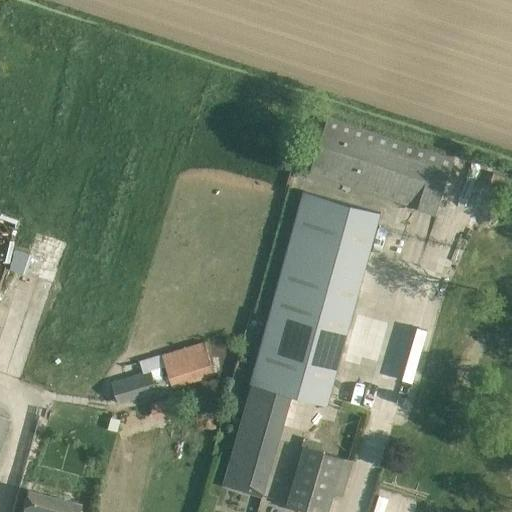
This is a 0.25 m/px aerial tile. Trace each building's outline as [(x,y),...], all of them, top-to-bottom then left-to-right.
[(454,161),(327,119),(309,174),(436,216),(454,161)] [(303,191),(250,384),(252,384),(293,396),(327,405),(380,213),(303,191)] [(204,341),(161,355),(162,356),(171,385),(173,389),(215,375),(204,341)] [(144,372),(111,383),(119,405),(158,392),(157,390),(151,370),(144,372)] [(381,408),(387,381),(352,372),(346,399),(381,408)] [(252,384),(222,486),(262,498),(263,494),(264,494),(293,396),(252,384)] [(153,402),(156,413),(176,408),(174,397),(153,402)] [(0,449),(10,420),(0,416),(0,449)] [(353,462),(304,447),(287,506),(307,511),(329,511),(335,495),(343,497),(353,462)] [(79,511),(80,505),(26,491),(21,509),(25,510),(24,511),(79,511)]
